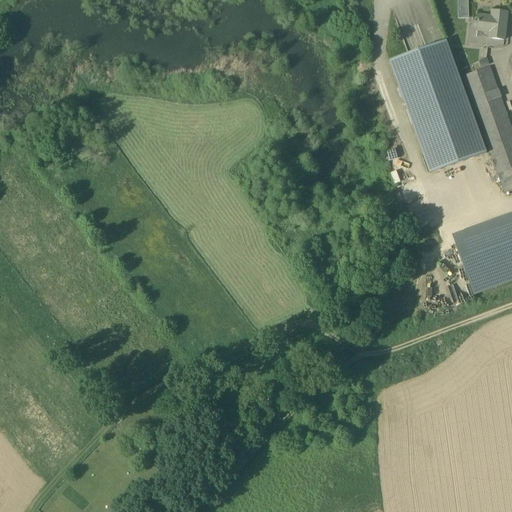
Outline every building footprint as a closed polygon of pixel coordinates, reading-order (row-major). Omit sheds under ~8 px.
[(456,0),(457,18),(469,18),(468,0),(456,0)] [(507,13),(491,11),(490,17),(479,15),(478,20),(477,20),(477,22),(478,22),(476,37),(504,40),(507,13)] [(469,37),(468,44),(476,45),(477,37),(469,37)] [(445,40),(388,61),(429,174),(486,154),(445,40)] [(511,130),(489,67),(462,77),(497,174),(511,169),(511,130)] [(389,173),(393,184),(399,182),(395,171),(389,173)] [(511,223),(455,245),(473,296),(511,282),(511,223)]
